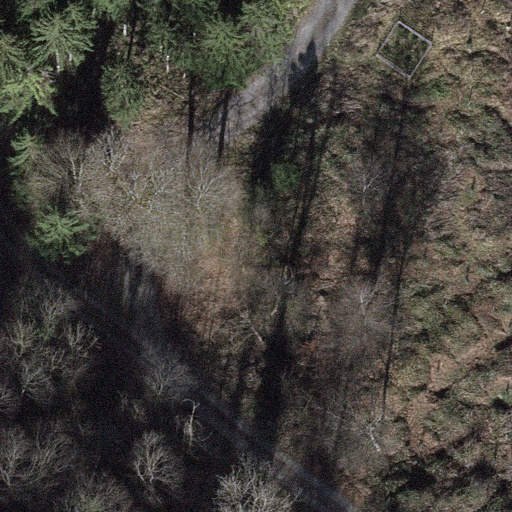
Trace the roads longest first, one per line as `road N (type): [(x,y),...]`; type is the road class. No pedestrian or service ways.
road 1 (track): [(0,215),(31,264),(135,335),(328,511)]
road 2 (track): [(135,335),(130,272),(149,207),(187,148),(307,54),(336,0)]
road 3 (track): [(0,134),(106,157),(187,148)]
